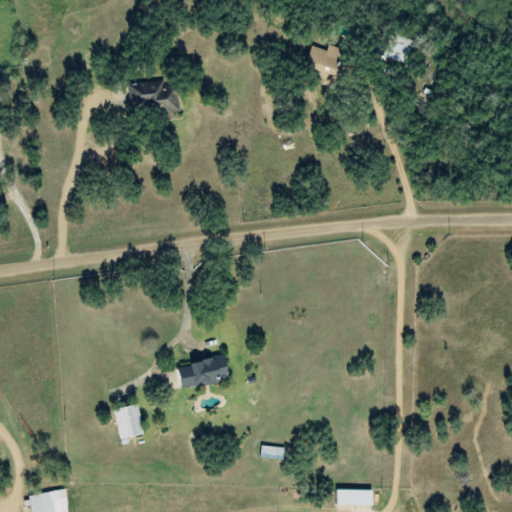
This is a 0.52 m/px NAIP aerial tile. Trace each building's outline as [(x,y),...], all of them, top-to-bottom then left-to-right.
[(413,41),(392,35),(386,60),(407,64),(413,41)] [(327,52),(312,47),(304,68),(323,75),(319,84),(334,89),(344,64),(339,63),(343,51),(329,46),(327,52)] [(130,86),(133,117),(180,111),(178,87),(166,89),(165,83),(130,86)] [(180,366),(184,390),(220,384),(219,379),(231,377),(228,358),(180,366)] [(115,411),(122,441),(146,434),(139,405),(115,411)] [(339,505),(374,506),(375,491),(339,490),(339,505)] [(69,511),(67,492),(27,495),(28,507),(33,506),(33,511),(69,511)]
